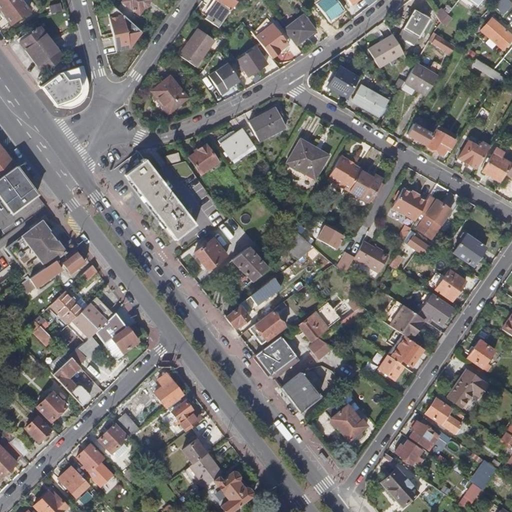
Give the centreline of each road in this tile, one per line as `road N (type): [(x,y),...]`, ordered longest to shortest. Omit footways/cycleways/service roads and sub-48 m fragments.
road 1 (primary): [(332,499),(69,157)]
road 2 (residential): [(511,252),(348,490),(332,499)]
road 3 (primary): [(0,110),(174,337)]
road 4 (residential): [(279,83),(511,216)]
road 5 (residential): [(174,337),(0,504)]
road 6 (primary): [(174,337),(310,511)]
road 7 (residential): [(105,126),(136,139),(173,136),(279,83)]
road 8 (residential): [(105,126),(188,0)]
road 9 (residential): [(279,83),(392,0)]
road 10 (residential): [(79,0),(105,126)]
